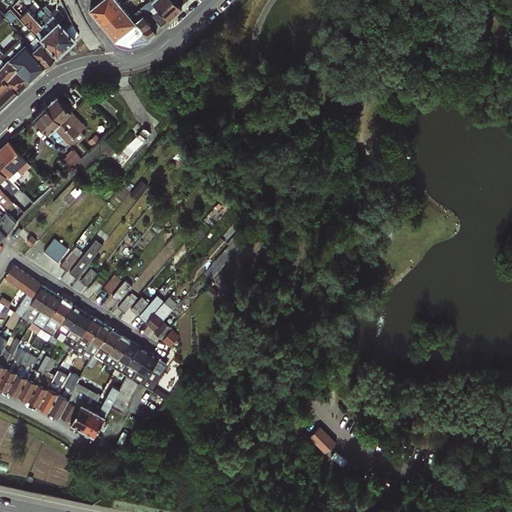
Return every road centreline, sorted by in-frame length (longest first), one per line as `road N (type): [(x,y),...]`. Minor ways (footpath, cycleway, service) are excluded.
road 1 (residential): [(212,0),(151,54),(62,74),(0,125)]
road 2 (residential): [(0,265),(7,252),(164,353)]
